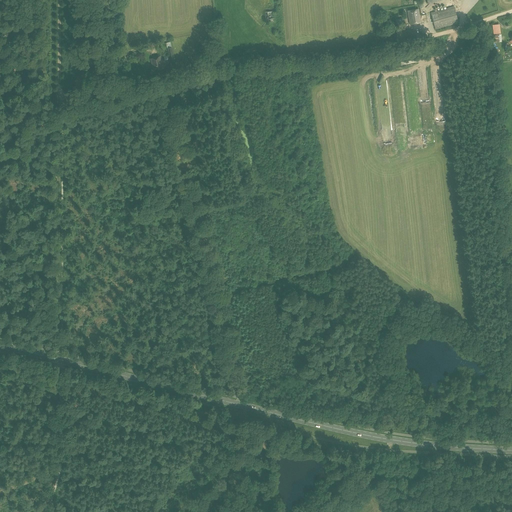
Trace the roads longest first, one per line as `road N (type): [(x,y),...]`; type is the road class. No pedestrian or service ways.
road 1 (primary): [(511,450),(382,438),(0,344)]
road 2 (track): [(58,102),(203,67),(387,48),(511,9)]
road 3 (track): [(248,511),(256,493),(247,429),(162,76)]
road 4 (track): [(57,406),(58,102)]
